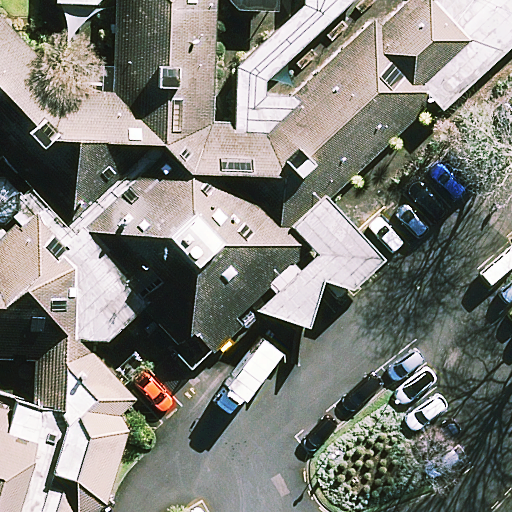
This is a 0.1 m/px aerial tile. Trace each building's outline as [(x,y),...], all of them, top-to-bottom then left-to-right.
[(115,0),(113,95),(112,147),(158,145),(234,149),(234,123),(210,120),(216,0),(115,0)] [(511,0),(414,0),(380,29),(434,98),(445,108),(511,50),(511,0)] [(0,157),(67,229),(158,145),(112,147),(113,95),(73,94),(0,16),(0,157)] [(380,29),(373,21),(234,149),(158,145),(67,229),(139,306),(169,343),(188,335),(210,361),(326,261),(298,229),(434,98),(380,29)] [(67,229),(39,203),(0,237),(0,356),(35,358),(60,359),(67,229)] [(139,306),(67,229),(60,359),(35,358),(36,405),(40,419),(11,511),(90,511),(107,505),(127,429),(120,418),(135,401),(94,358),(70,336),(105,339),(139,306)] [(0,406),(0,511),(11,511),(40,419),(0,406)]
